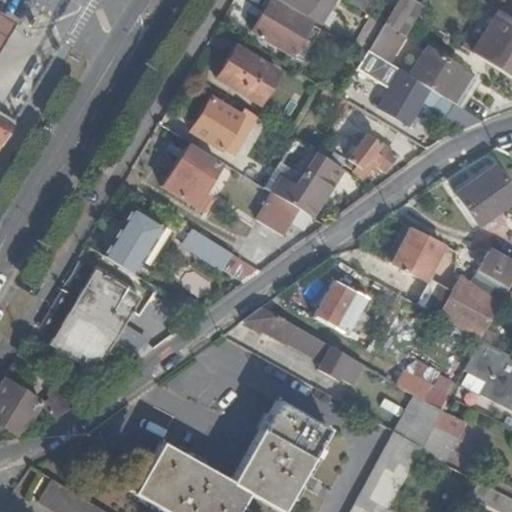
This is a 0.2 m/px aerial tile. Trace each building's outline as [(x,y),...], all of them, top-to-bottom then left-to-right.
[(269,0),(269,1),(311,27),(327,0),(269,0)] [(379,31),(398,43),(417,13),(397,1),(379,31)] [(301,35),(307,39),(310,34),(265,6),(247,36),(285,60),(301,35)] [(511,30),(494,18),(465,60),(511,89),(511,30)] [(0,44),(10,27),(0,20),(0,44)] [(378,31),(367,24),(346,56),(359,64),(363,57),(378,31)] [(379,31),(378,31),(363,57),(383,69),(398,43),(379,31)] [(420,54),(403,82),(426,96),(437,103),(457,116),(475,87),(420,54)] [(273,81),(231,55),(212,85),(254,111),(273,81)] [(377,115),(403,131),(426,96),(403,82),(399,79),(377,115)] [(311,106),(333,119),(340,107),(333,103),(318,94),(311,106)] [(222,150),(240,161),(261,128),(243,117),(238,123),(206,102),(184,137),(214,156),(230,129),(233,131),(222,150)] [(437,103),(430,115),(462,135),(478,129),(457,116),(437,103)] [(0,145),(8,131),(0,125),(0,145)] [(380,179),(390,162),(359,143),(346,163),(354,168),(351,173),(363,181),(369,172),(380,179)] [(212,172),(182,153),(155,195),(192,218),(196,212),(190,208),(212,172)] [(277,183),(265,199),(270,202),(293,217),(303,223),(340,176),(316,161),(291,193),(277,183)] [(476,225),(511,199),(511,193),(492,167),(454,195),(476,225)] [(255,225),(278,240),(293,217),(270,202),(255,225)] [(138,269),(160,234),(128,215),(106,249),(138,269)] [(441,246),(408,229),(390,262),(423,277),(441,246)] [(201,245),(188,238),(182,248),(195,256),(201,245)] [(201,245),(195,256),(224,274),(230,264),(201,245)] [(482,268),(470,283),(499,303),(509,284),(507,283),(511,274),(511,270),(511,264),(490,252),(482,268)] [(182,286),(199,296),(207,282),(190,272),(182,286)] [(96,366),(135,303),(88,277),(44,351),(86,375),(93,364),(96,366)] [(479,340),(499,303),(470,283),(461,277),(452,294),(439,317),(479,340)] [(344,332),(363,298),(332,282),(315,316),(344,332)] [(439,317),(452,294),(430,282),(417,305),(439,317)] [(335,380),(347,358),(260,307),(241,321),(322,364),(317,373),(334,382),(335,380)] [(511,357),(479,340),(463,370),(486,382),(480,394),(511,410),(511,357)] [(347,358),(335,380),(350,387),(362,366),(347,358)] [(414,396),(441,411),(448,398),(454,386),(412,363),(407,372),(402,370),(395,385),(414,396)] [(48,426),(80,403),(57,383),(42,400),(47,404),(38,414),(48,426)] [(34,408),(0,388),(0,435),(6,439),(11,432),(14,434),(21,424),(23,426),(34,408)] [(421,448),(441,411),(414,396),(395,433),(421,448)] [(164,511),(235,511),(246,494),(280,511),(326,428),(275,401),(229,483),(159,444),(131,494),(164,511)] [(418,453),(443,465),(464,423),(441,411),(421,448),(418,453)] [(395,433),(391,431),(347,511),(385,511),(388,509),(418,453),(421,448),(395,433)] [(103,511),(51,480),(37,503),(51,511),(103,511)] [(511,511),(511,500),(481,485),(474,498),(502,511),(511,511)]
